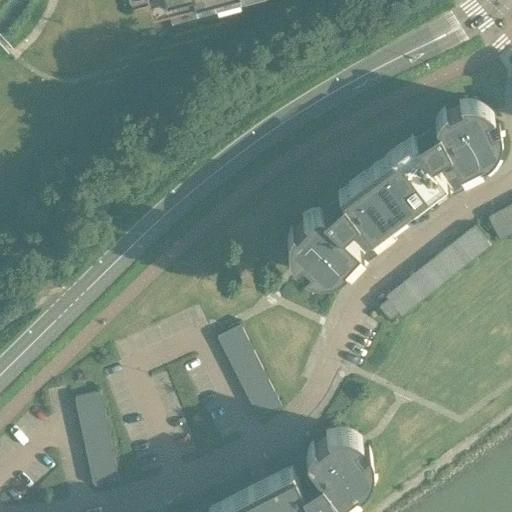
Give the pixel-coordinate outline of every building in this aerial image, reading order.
[(412,133),(375,162),(407,205),(425,192),(432,202),(452,187),(465,179),(463,176),(484,165),(482,161),(485,159),(487,157),(490,155),(492,153),(494,150),(496,147),(497,145),(498,142),(499,138),(499,135),(500,132),(500,129),(499,127),(499,124),(498,122),(490,126),(485,116),(493,112),(493,111),(491,109),(488,106),(486,104),(483,103),(480,101),(477,100),(474,99),(471,98),(468,98),(465,98),(461,98),(458,99),(460,103),(447,110),(445,106),(444,106),(442,108),(440,110),(438,113),(436,115),(435,118),(434,121),(436,125),(416,138),(412,133)] [(407,205),(375,162),(337,190),(340,194),(322,210),(319,207),(316,208),(313,208),(310,209),(307,210),(304,211),(302,213),(305,216),(295,228),(291,224),(289,227),(288,230),(287,233),(287,236),(286,239),(287,243),(287,246),(287,249),(288,252),(290,255),(291,258),(293,261),(294,261),(300,254),(308,262),(302,269),(305,271),(308,272),(311,273),(314,274),(318,274),(321,274),(324,274),(327,274),(330,273),(333,272),(336,270),(339,269),(341,267),(344,265),(347,268),(364,251),(366,253),(377,243),(397,228),(390,219),(407,205)] [(511,213),(508,206),(498,211),(510,233),(511,232),(511,213)] [(510,233),(498,211),(487,217),(500,239),(510,233)] [(466,232),(481,252),(490,244),(474,225),(466,232)] [(481,252),(466,232),(457,239),(472,259),(481,252)] [(472,259),(457,239),(448,246),(463,266),(472,259)] [(463,266),(448,246),(439,253),(455,273),(463,266)] [(455,273),(439,253),(430,260),(446,280),(455,273)] [(446,280),(430,260),(421,267),(437,287),(446,280)] [(437,287),(421,267),(412,274),(428,294),(437,287)] [(428,294),(412,274),(403,281),(419,301),(428,294)] [(419,301),(403,281),(394,288),(410,308),(419,301)] [(385,295),(387,298),(398,312),(401,315),(410,308),(394,288),(385,295)] [(398,312),(387,298),(378,305),(389,319),(398,312)] [(222,344),(245,333),(240,323),(217,334),(222,344)] [(250,343),(245,333),(222,344),(228,355),(250,343)] [(233,365),(255,353),(250,343),(228,355),(233,365)] [(238,375),(261,364),(255,353),(233,365),(238,375)] [(243,385),(266,374),(261,364),(238,375),(243,385)] [(248,396),(271,384),(266,374),(243,385),(248,396)] [(253,406),(276,394),(271,384),(248,396),(253,406)] [(75,395),(77,406),(102,401),(100,390),(75,395)] [(276,394),(253,406),(258,416),(281,404),(276,394)] [(77,406),(80,417),(105,412),(102,401),(77,406)] [(80,417),(82,429),(107,423),(105,412),(80,417)] [(82,429),(84,440),(109,435),(107,423),(82,429)] [(306,451),(305,454),(303,451),(289,460),(291,463),(249,484),(263,511),(316,511),(314,507),(334,494),(342,505),(362,490),(359,486),(362,484),(364,481),(366,479),(368,476),(369,473),(370,470),(371,467),(372,464),(372,461),(372,457),(371,454),(371,451),(370,448),(368,445),(361,450),(354,441),(361,435),(359,433),(356,431),(353,430),(350,429),(347,428),(344,427),(341,426),(338,426),(334,427),(331,427),(328,428),(325,429),(325,430),(328,433),(315,443),(312,439),(311,441),(309,443),(308,446),(307,449),(306,451)] [(84,440),(87,451),(112,446),(109,435),(84,440)] [(87,451),(89,462),(114,457),(112,446),(87,451)] [(89,462),(91,473),(116,468),(114,457),(89,462)] [(119,479),(116,468),(91,473),(94,485),(119,479)] [(193,511),(192,511),(263,511),(249,484),(208,506),(206,502),(191,508),(193,511)]
